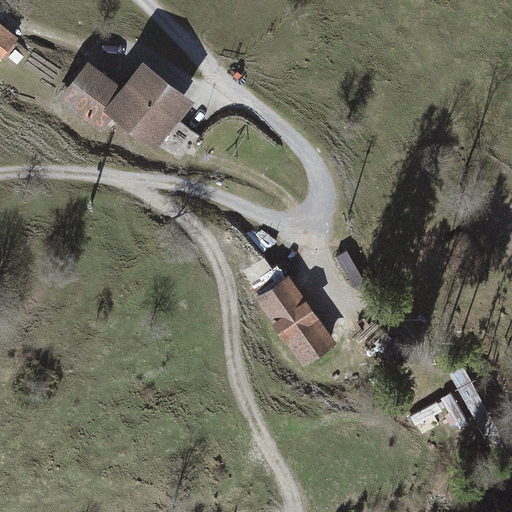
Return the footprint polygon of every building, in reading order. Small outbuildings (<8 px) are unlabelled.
[(0,27),(0,69),(1,71),(22,45),(0,27)] [(65,105),(113,142),(123,128),(110,118),(128,94),(94,67),(65,105)] [(198,105),(149,67),(128,94),(110,118),(123,128),(159,156),(198,105)] [(292,278),(259,301),(308,370),(341,347),(292,278)] [(450,392),(412,408),(422,432),(460,416),(450,392)]
